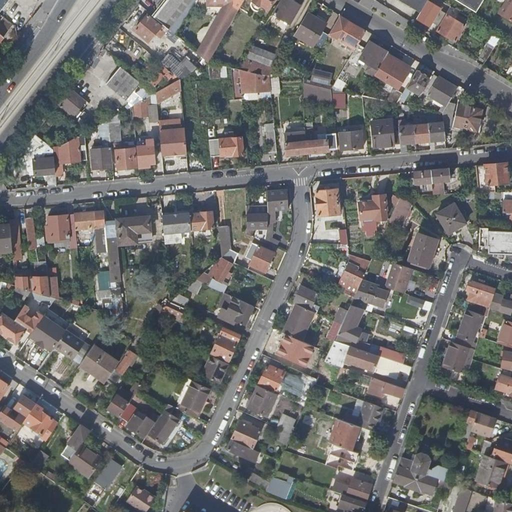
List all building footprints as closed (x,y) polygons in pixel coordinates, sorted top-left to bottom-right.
[(168,0),(154,18),(175,35),(195,0),(168,0)] [(251,0),(267,9),(272,0),(251,0)] [(281,0),(274,12),(274,11),(271,16),(281,22),(283,17),(291,22),(301,5),(292,0),(281,0)] [(427,1),(427,0),(401,0),(420,12),(427,1)] [(511,0),(505,0),(498,13),(511,21),(511,0)] [(432,22),(438,26),(445,15),(446,14),(439,10),(440,9),(427,1),(420,12),(416,18),(424,23),(425,21),(430,24),(432,22)] [(197,54),(208,63),(240,7),(207,6),(207,10),(215,10),(216,11),(217,12),(217,13),(218,14),(218,15),(218,17),(197,54)] [(454,10),(450,7),(446,14),(445,15),(446,16),(449,18),(454,10)] [(324,23),(308,13),(295,34),(311,44),(324,23)] [(147,15),(135,31),(148,42),(161,27),(147,15)] [(353,55),(359,45),(366,32),(340,16),(331,32),(340,38),(339,40),(341,41),(337,49),(347,55),(344,61),(342,60),(336,71),(341,74),(353,55)] [(454,21),(449,18),(446,16),(437,31),(455,42),(467,22),(459,17),(456,22),(454,21)] [(0,41),(12,27),(2,18),(0,20),(0,41)] [(192,40),(199,27),(192,24),(185,36),(192,40)] [(492,33),(487,43),(496,47),(500,37),(492,33)] [(387,54),(388,52),(370,41),(365,49),(359,45),(353,55),(378,69),(387,54)] [(270,76),(281,58),(254,44),(239,70),(247,71),(270,76)] [(478,57),(485,62),(493,49),(486,45),(478,57)] [(145,57),(155,65),(158,61),(148,53),(145,57)] [(409,69),(387,54),(378,69),(375,74),(398,87),(409,69)] [(180,79),(191,73),(196,68),(184,58),(180,64),(170,56),(163,65),(180,79)] [(162,65),(163,65),(158,61),(155,65),(159,69),(148,82),(155,87),(164,77),(168,81),(173,75),(162,65)] [(106,84),(132,106),(134,105),(153,94),(120,67),(106,84)] [(248,86),(248,84),(247,71),(239,70),(241,87),(248,86)] [(418,70),(407,88),(419,95),(429,79),(425,77),(426,75),(418,70)] [(271,92),(270,76),(247,71),(248,84),(263,85),(263,92),(271,92)] [(312,80),(330,85),(332,75),(315,71),(312,80)] [(278,75),(270,76),(271,87),(279,86),(278,78),(278,75)] [(438,77),(434,75),(423,93),(427,95),(438,77)] [(457,89),(438,77),(427,95),(443,105),(439,110),(442,113),(448,103),(457,89)] [(157,100),(180,86),(180,79),(155,93),(156,93),(157,100)] [(88,103),(72,89),(59,105),(73,117),(84,103),(86,105),(88,103)] [(396,104),(402,94),(397,90),(393,91),(387,102),(396,104)] [(153,94),(134,105),(135,117),(151,116),(150,106),(157,105),(157,100),(156,93),(155,93),(153,94)] [(332,108),(345,109),(346,93),(333,93),(332,108)] [(442,123),(443,127),(449,129),(455,104),(448,103),(442,113),(442,114),(442,123)] [(458,105),(451,129),(462,132),(463,129),(477,132),(482,111),(458,105)] [(398,121),(401,153),(406,153),(406,144),(415,143),(413,126),(413,122),(407,123),(407,120),(398,121)] [(391,121),(371,123),(374,147),(393,145),(391,121)] [(428,124),(429,141),(444,140),(443,127),(442,123),(428,124)] [(413,126),(415,143),(429,141),(428,124),(413,126)] [(328,150),(337,149),(335,134),(326,135),(326,140),(309,142),(308,139),(314,139),(313,128),(305,129),(305,133),(307,153),(328,152),(328,150)] [(162,156),(187,155),(185,131),(160,133),(162,156)] [(361,131),(339,133),(340,150),(362,149),(361,131)] [(60,163),(87,160),(84,133),(59,147),(60,162),(60,163)] [(286,155),(307,153),(305,133),(284,134),(286,155)] [(35,135),(27,146),(38,156),(47,145),(35,135)] [(209,140),(211,157),(233,155),(233,156),(243,155),(241,137),(234,138),(233,136),(227,136),(228,139),(209,140)] [(277,153),(276,138),(267,139),(268,154),(277,153)] [(117,169),(137,167),(135,148),(125,149),(125,146),(120,147),(120,150),(115,150),(117,169)] [(138,147),(139,167),(149,166),(149,163),(155,162),(154,146),(138,147)] [(93,169),(113,168),(111,151),(102,152),(102,149),(97,149),(98,153),(93,153),(93,159),(92,159),(93,169)] [(35,175),(55,174),(54,162),(53,153),(45,153),(45,158),(33,159),(35,175)] [(476,167),(478,193),(480,193),(487,193),(487,185),(509,183),(507,164),(476,167)] [(432,183),(433,195),(443,194),(442,188),(440,188),(440,185),(442,185),(442,182),(450,181),(449,169),(431,171),(432,183)] [(431,171),(414,173),(415,184),(432,183),(431,171)] [(47,175),(47,185),(56,185),(56,175),(47,175)] [(341,214),(339,190),(317,191),(319,216),(341,214)] [(288,191),(268,192),(268,211),(268,222),(272,222),(276,222),(275,210),(288,209),(288,191)] [(403,196),(402,195),(390,221),(399,225),(409,202),(403,196)] [(360,203),(362,220),(376,219),(377,223),(387,223),(386,205),(381,205),(381,201),(360,203)] [(511,201),(503,201),(503,215),(511,215),(511,222),(511,201)] [(466,224),(454,204),(437,215),(448,235),(466,224)] [(106,226),(104,211),(75,214),(76,229),(76,230),(106,227),(106,226)] [(268,211),(247,211),(247,234),(254,237),(255,228),(262,228),(260,236),(267,237),(267,236),(268,222),(268,211)] [(190,215),(190,212),(163,215),(164,233),(191,230),(190,215)] [(191,230),(192,230),(198,230),(199,232),(204,232),(204,229),(214,229),(212,212),(201,212),(202,214),(190,215),(191,230)] [(70,235),(70,229),(68,215),(49,217),(50,237),(58,236),(59,239),(62,239),(62,238),(61,236),(67,235),(70,235)] [(136,232),(150,230),(149,217),(148,215),(138,217),(138,218),(118,220),(120,244),(136,242),(136,232)] [(32,218),(26,218),(28,239),(34,238),(32,218)] [(18,219),(11,220),(14,261),(22,260),(18,219)] [(0,248),(12,247),(10,226),(0,226),(0,248)] [(480,228),(479,253),(488,253),(488,233),(488,228),(480,228)] [(151,241),(150,230),(136,232),(136,242),(151,241)] [(222,257),(230,250),(231,249),(229,233),(220,234),(221,247),(222,257)] [(494,255),(511,254),(511,233),(488,233),(488,253),(488,255),(494,255)] [(427,267),(437,240),(421,235),(419,240),(417,239),(413,249),(415,250),(411,261),(427,267)] [(266,244),(277,249),(280,242),(272,239),(267,236),(267,237),(266,244)] [(274,253),(259,246),(250,265),(266,272),(274,253)] [(212,266),(222,257),(221,247),(210,248),(212,266)] [(222,257),(234,263),(238,254),(230,250),(222,257)] [(495,258),(511,263),(511,254),(494,255),(495,258)] [(233,264),(222,257),(211,276),(211,281),(201,276),(197,280),(203,283),(223,292),(227,285),(222,283),(233,264)] [(355,298),(360,286),(363,280),(365,275),(357,271),(359,267),(350,263),(350,262),(342,279),(350,283),(347,287),(340,284),(325,277),(322,283),(355,298)] [(385,288),(404,294),(412,270),(393,263),(385,288)] [(50,296),(47,269),(40,269),(41,275),(34,275),(33,276),(33,277),(32,277),(33,291),(34,291),(50,296)] [(110,271),(98,271),(99,298),(110,298),(110,271)] [(33,291),(32,277),(16,277),(16,286),(33,291)] [(350,283),(342,279),(340,284),(347,287),(350,283)] [(203,283),(197,280),(189,287),(199,292),(203,283)] [(473,299),(491,305),(494,294),(496,290),(470,282),(467,291),(475,294),(473,299)] [(30,296),(34,291),(33,291),(16,286),(14,289),(30,296)] [(294,303),(296,304),(310,311),(318,294),(301,286),(294,303)] [(355,298),(361,300),(366,301),(365,302),(376,306),(379,307),(383,308),(388,293),(378,289),(377,291),(360,286),(355,298)] [(51,305),(56,298),(50,296),(34,291),(30,296),(44,302),(51,305)] [(246,325),(254,307),(225,293),(219,306),(223,308),(219,317),(235,324),(236,321),(246,325)] [(491,305),(489,309),(506,314),(508,308),(511,309),(511,295),(510,303),(504,300),(504,297),(494,294),(491,305)] [(189,300),(179,296),(171,303),(173,304),(185,309),(189,300)] [(58,318),(69,302),(56,298),(51,305),(48,310),(58,318)] [(351,305),(358,308),(361,300),(355,298),(351,305)] [(422,311),(425,302),(412,298),(409,307),(422,311)] [(181,317),(185,309),(173,304),(169,312),(181,317)] [(284,331),(302,340),(310,322),(314,312),(310,311),(296,304),(284,331)] [(355,329),(362,309),(358,308),(351,305),(349,311),(342,325),(339,332),(335,341),(341,343),(344,336),(357,341),(363,332),(355,329)] [(43,317),(48,310),(42,306),(36,315),(40,318),(42,319),(43,317)] [(335,322),(342,325),(349,311),(345,309),(344,312),(340,310),(334,322),(335,322)] [(15,320),(4,336),(17,345),(28,329),(26,329),(32,320),(24,314),(25,313),(23,312),(21,311),(15,320)] [(468,348),(478,315),(468,311),(465,318),(468,319),(467,322),(464,321),(457,344),(468,348)] [(0,315),(0,332),(4,336),(15,320),(3,312),(0,315)] [(314,312),(310,322),(314,324),(319,315),(314,312)] [(28,329),(32,333),(42,319),(40,318),(36,315),(32,320),(26,329),(28,329)] [(30,336),(53,351),(56,347),(66,332),(43,317),(42,319),(32,333),(30,336)] [(511,323),(506,321),(498,344),(511,348),(511,323)] [(332,329),(339,332),(342,325),(335,322),(332,329)] [(148,333),(145,326),(136,339),(141,343),(148,333)] [(229,361),(241,335),(224,327),(212,353),(229,361)] [(328,338),(335,341),(339,332),(332,329),(328,338)] [(86,342),(67,330),(66,332),(56,347),(74,359),(86,342)] [(301,341),(302,340),(284,331),(283,333),(301,341)] [(168,362),(177,341),(167,336),(158,354),(159,358),(168,362)] [(135,351),(141,343),(136,339),(134,342),(130,347),(135,351)] [(409,375),(412,367),(402,364),(378,356),(341,343),(335,341),(330,352),(329,354),(326,362),(336,365),(341,367),(342,368),(343,368),(345,362),(397,380),(400,371),(409,375)] [(470,348),(468,348),(457,344),(452,343),(443,368),(461,374),(470,348)] [(120,363),(94,345),(82,363),(98,374),(96,376),(106,383),(106,382),(115,369),(120,363)] [(378,356),(402,364),(404,357),(381,349),(378,356)] [(114,387),(137,355),(129,350),(125,354),(126,355),(116,370),(115,369),(106,382),(114,387)] [(498,366),(498,368),(511,370),(511,352),(504,352),(503,354),(501,354),(500,358),(503,358),(502,366),(498,366)] [(227,366),(228,363),(211,356),(203,374),(211,378),(211,379),(220,383),(228,366),(227,366)] [(328,389),(336,365),(326,362),(317,380),(315,385),(322,387),(328,389)] [(259,384),(276,392),(280,382),(283,375),(272,370),(273,367),(269,366),(268,368),(266,368),(259,384)] [(315,385),(317,380),(303,373),(299,381),(305,384),(301,392),(310,396),(315,385)] [(511,379),(511,378),(510,378),(511,376),(504,373),(503,376),(501,375),(496,389),(507,392),(508,392),(511,393),(510,395),(511,395),(511,379)] [(0,378),(0,399),(10,385),(0,378)] [(402,398),(405,389),(374,378),(369,393),(381,397),(384,391),(402,398)] [(197,417),(210,389),(193,381),(180,409),(183,411),(197,417)] [(280,382),(276,392),(282,395),(286,385),(280,382)] [(137,393),(142,386),(137,383),(130,394),(134,397),(137,393)] [(314,410),(322,387),(315,385),(310,396),(305,407),(314,410)] [(278,394),(259,386),(248,409),(267,418),(278,394)] [(134,397),(130,394),(122,389),(118,395),(130,403),(133,399),(134,397)] [(364,401),(338,393),(338,392),(335,401),(356,408),(358,404),(363,405),(364,401)] [(77,398),(86,405),(89,400),(80,393),(77,398)] [(142,395),(137,393),(134,397),(133,399),(137,402),(142,395)] [(18,419),(23,422),(24,421),(36,403),(23,394),(18,402),(25,407),(21,412),(22,412),(18,419)] [(120,417),(121,416),(129,405),(130,403),(118,395),(109,409),(120,417)] [(380,420),(384,408),(364,401),(357,425),(360,426),(374,431),(376,424),(378,419),(380,420)] [(14,407),(21,412),(25,407),(18,402),(14,407)] [(36,403),(24,421),(42,434),(53,418),(45,413),(47,411),(36,403)] [(178,419),(183,411),(180,409),(169,404),(164,411),(156,423),(148,434),(163,444),(179,420),(178,419)] [(127,426),(145,438),(148,434),(156,423),(147,416),(143,421),(135,415),(138,411),(129,405),(121,416),(129,423),(127,426)] [(3,410),(0,414),(0,429),(11,415),(3,410)] [(461,436),(469,439),(471,431),(475,420),(477,413),(471,411),(467,423),(466,422),(461,436)] [(495,419),(477,413),(475,420),(482,422),(478,433),(489,436),(495,419)] [(352,450),(360,426),(357,425),(337,419),(329,443),(352,450)] [(482,422),(475,420),(471,431),(476,432),(478,433),(482,422)] [(241,421),(232,439),(253,449),(261,430),(241,421)] [(284,422),(281,429),(292,434),(294,430),(295,428),(284,422)] [(81,444),(90,432),(81,426),(65,449),(74,454),(81,444)] [(292,434),(281,429),(276,440),(287,446),(292,434)] [(469,439),(465,449),(470,450),(476,432),(471,431),(469,439)] [(0,452),(3,454),(8,440),(0,437),(0,452)] [(253,449),(232,439),(228,449),(245,457),(243,461),(253,467),(261,453),(253,449)] [(511,462),(511,443),(498,439),(492,456),(511,462)] [(485,441),(481,454),(485,455),(487,456),(492,443),(485,441)] [(102,458),(81,444),(74,454),(68,463),(89,477),(102,458)] [(30,465),(39,471),(49,457),(40,451),(30,465)] [(438,479),(444,482),(447,474),(444,468),(439,465),(433,468),(432,470),(428,469),(431,460),(428,455),(421,453),(416,455),(415,456),(413,456),(411,462),(410,461),(402,458),(400,467),(438,479)] [(377,470),(381,460),(363,454),(360,464),(377,470)] [(497,488),(506,462),(487,456),(485,455),(476,481),(497,488)] [(85,503),(93,509),(122,468),(110,459),(81,500),(85,503)] [(400,467),(395,481),(406,485),(406,486),(420,492),(421,490),(432,494),(438,479),(400,467)] [(246,478),(266,490),(269,483),(250,471),(246,478)] [(266,491),(274,495),(281,480),(272,477),(269,483),(266,490),(266,491)] [(347,496),(367,502),(372,485),(352,479),(350,488),(347,496)] [(137,487),(127,501),(137,508),(136,509),(140,511),(146,511),(156,498),(149,493),(148,495),(137,487)] [(464,511),(472,491),(462,487),(453,511),(464,511)] [(354,508),(364,511),(367,502),(347,496),(344,495),(343,494),(339,506),(353,511),(354,508)] [(314,506),(328,511),(330,504),(316,499),(314,506)] [(494,511),(511,511),(511,503),(496,499),(494,511)]
